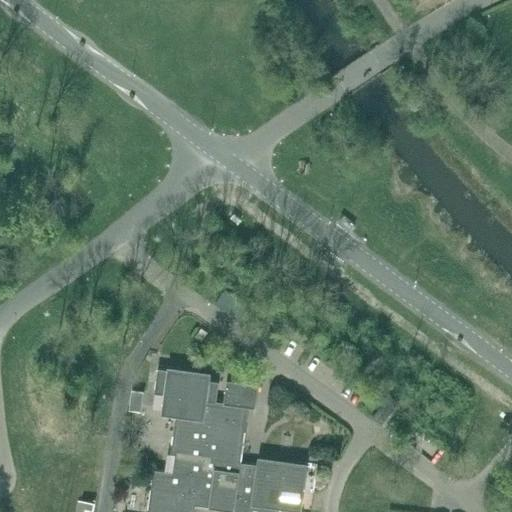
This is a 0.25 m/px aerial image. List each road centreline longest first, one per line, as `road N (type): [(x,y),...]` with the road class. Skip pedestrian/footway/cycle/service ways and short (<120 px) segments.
road 1 (residential): [(511,370),(230,161)]
road 2 (residential): [(230,161),(0,319)]
road 3 (residential): [(230,161),(10,0)]
road 4 (residential): [(230,161),(383,51)]
